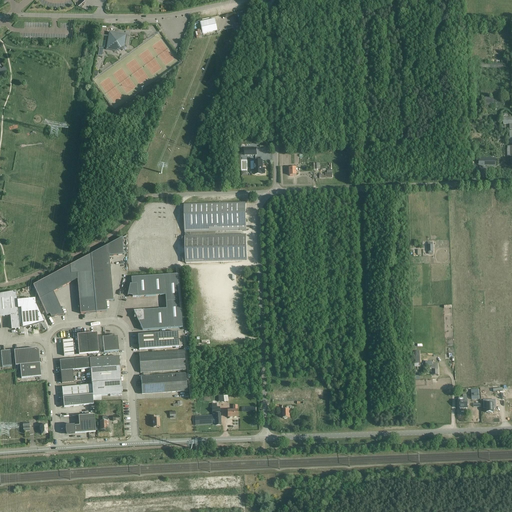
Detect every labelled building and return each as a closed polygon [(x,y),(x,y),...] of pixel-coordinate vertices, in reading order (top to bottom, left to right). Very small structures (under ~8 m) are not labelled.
[(214,19),(200,22),(202,34),(217,31),(214,19)] [(125,35),(109,32),(106,49),(115,50),(124,43),(125,35)] [(485,97),(485,101),(486,106),(494,106),(493,100),(493,97),(485,97)] [(262,161),(254,161),(255,175),(263,174),(265,174),(265,168),(262,168),(262,166),(262,161)] [(245,203),(184,205),(185,233),(246,231),(245,203)] [(185,263),(247,261),(246,234),(185,236),(185,263)] [(108,245),(109,256),(123,255),(122,238),(108,245)] [(109,256),(108,245),(91,255),(91,263),(109,261),(109,256)] [(92,273),(91,263),(91,255),(70,266),(71,283),(77,279),(80,314),(96,313),(94,293),(93,283),(92,273)] [(91,263),(92,273),(110,271),(109,261),(91,263)] [(53,292),(71,283),(70,266),(33,285),(47,316),(50,314),(51,317),(64,316),(53,292)] [(92,273),(93,283),(111,281),(110,271),(92,273)] [(165,295),(166,302),(181,301),(179,275),(131,278),(132,285),(130,285),(128,295),(132,296),(132,298),(165,295)] [(93,283),(94,293),(104,292),(112,291),(111,281),(93,283)] [(104,292),(105,302),(113,301),(112,291),(104,292)] [(16,292),(0,294),(0,317),(10,316),(11,328),(12,328),(13,329),(15,329),(15,330),(19,329),(19,325),(17,301),(16,292)] [(94,293),(96,313),(106,312),(105,302),(104,292),(94,293)] [(35,299),(17,301),(19,325),(22,325),(22,329),(44,323),(40,315),(36,305),(35,299)] [(182,328),(181,301),(166,302),(166,309),(133,311),(142,331),(182,328)] [(138,335),(139,350),(179,347),(182,347),(181,332),(178,333),(178,332),(138,335)] [(87,334),(89,354),(99,353),(97,333),(87,334)] [(89,354),(87,334),(77,335),(79,355),(89,354)] [(104,353),(119,351),(118,341),(113,341),(113,336),(102,337),(104,353)] [(63,341),(64,356),(74,355),(73,340),(63,341)] [(15,366),(40,363),(39,351),(36,349),(14,351),(15,366)] [(2,368),(11,367),(10,351),(1,352),(2,368)] [(184,351),(139,354),(140,373),(185,370),(184,351)] [(121,382),(120,367),(119,357),(89,359),(90,369),(91,369),(92,384),(121,382)] [(90,369),(89,359),(89,358),(75,359),(76,370),(90,369)] [(61,371),(72,370),(76,370),(75,359),(60,361),(61,371)] [(41,377),(40,363),(15,366),(20,365),(21,379),(41,377)] [(435,370),(435,363),(432,363),(432,366),(429,366),(429,370),(432,370),(432,375),(438,375),(438,370),(435,370)] [(72,370),(61,371),(62,383),(74,382),(72,370)] [(142,395),(187,392),(186,374),(141,377),(142,395)] [(122,396),(121,382),(92,384),(93,397),(110,396),(122,396)] [(63,398),(92,395),(92,385),(62,388),(63,398)] [(92,395),(63,398),(64,408),(93,405),(92,395)] [(467,409),(467,401),(467,395),(463,395),(463,399),(462,398),(460,398),(458,399),(459,401),(460,402),(460,409),(460,410),(465,410),(465,409),(467,409)] [(493,412),(493,408),(495,408),(495,404),(497,404),(496,401),(494,402),(494,400),(490,401),(490,404),(486,404),(487,413),(488,414),(490,413),(491,412),(493,412)] [(221,425),(220,414),(219,407),(216,407),(216,404),(211,404),(212,414),(215,414),(215,416),(194,417),(195,426),(215,425),(216,425),(221,425)] [(233,418),(237,417),(237,411),(237,408),(233,408),(233,411),(227,411),(228,418),(229,418),(233,418)] [(95,432),(94,415),(78,416),(79,426),(66,427),(67,429),(67,432),(67,434),(95,432)]
